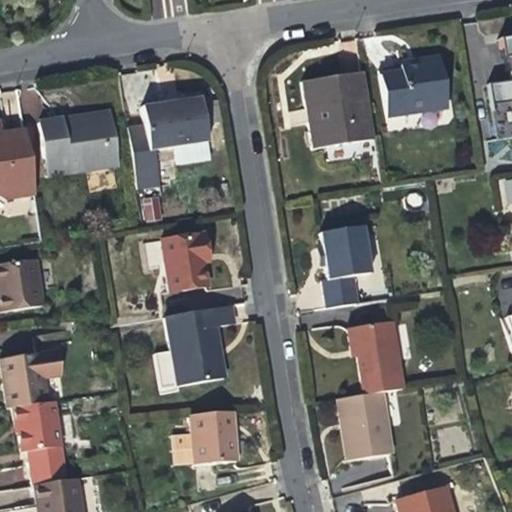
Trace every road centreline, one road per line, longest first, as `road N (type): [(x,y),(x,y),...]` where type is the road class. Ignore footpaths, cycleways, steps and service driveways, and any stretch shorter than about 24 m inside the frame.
road 1 (residential): [(309,511),(223,28)]
road 2 (residential): [(223,28),(403,0)]
road 3 (residential): [(103,48),(223,28)]
